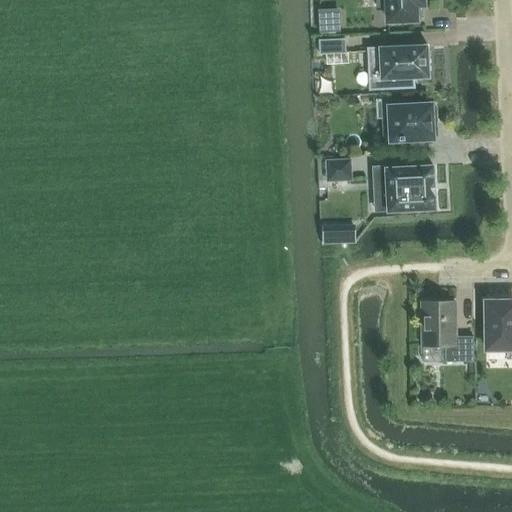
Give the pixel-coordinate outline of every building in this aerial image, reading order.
[(377,0),(378,7),(388,7),(388,21),(416,20),(420,20),(420,5),(424,5),(423,0),(377,0)] [(340,20),(319,20),(320,32),(340,32),(340,20)] [(346,39),(319,40),(320,55),(346,54),(346,39)] [(381,88),(370,88),(369,90),(415,88),(414,78),(429,78),(428,46),(368,48),(368,70),(381,70),(381,88)] [(384,118),(385,137),(392,137),(392,140),(432,138),(432,136),(436,135),(435,108),(430,108),(430,106),(410,107),(410,101),(390,102),(390,118),(384,118)] [(350,160),(327,161),(328,182),(351,180),(350,160)] [(386,167),(373,168),(374,183),(386,182),(387,212),(436,210),(433,166),(386,168),(386,167)] [(355,228),(343,228),(344,244),(356,244),(355,228)] [(486,302),(487,350),(511,349),(511,297),(501,298),(501,302),(486,302)] [(422,303),(422,346),(446,346),(446,362),(474,362),(474,337),(456,337),(455,302),(422,303)]
